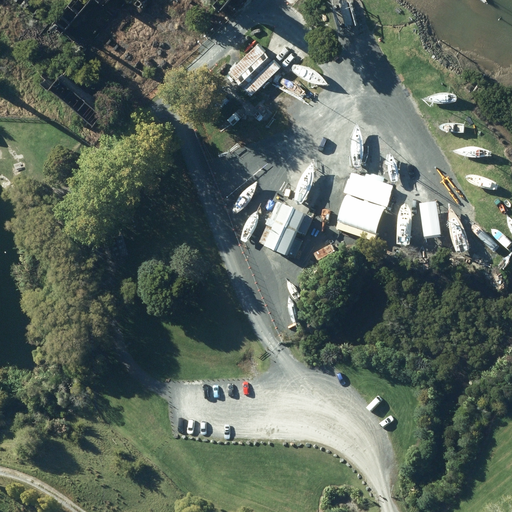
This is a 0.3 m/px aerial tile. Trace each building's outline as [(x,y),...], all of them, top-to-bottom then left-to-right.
[(68,0),(51,23),(63,32),(88,0),(101,0),(103,1),(104,0),(68,0)] [(54,64),(43,75),(86,114),(96,103),(54,64)] [(309,161),(283,199),(302,212),(327,174),(309,161)] [(394,196),(384,192),(387,185),(368,178),(365,186),(352,181),(347,195),(380,207),(379,210),(389,214),(391,209),(389,209),(394,196)] [(326,186),(326,232),(346,232),(346,186),(326,186)] [(297,233),(304,236),(313,216),(275,201),(267,220),(273,222),(271,227),(265,224),(257,244),(294,260),(302,241),(295,238),(297,233)] [(405,209),(392,209),(392,222),(405,222),(405,209)] [(109,236),(114,256),(128,252),(122,232),(109,236)]
